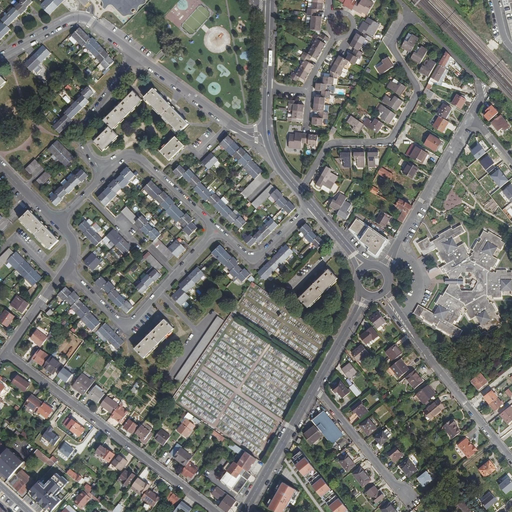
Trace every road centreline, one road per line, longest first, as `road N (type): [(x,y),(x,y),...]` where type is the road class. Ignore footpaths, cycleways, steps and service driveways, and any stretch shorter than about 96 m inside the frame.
road 1 (residential): [(299,194),(331,142),(389,141),(419,90),(391,46),(411,13)]
road 2 (residential): [(6,352),(216,511)]
road 3 (residential): [(511,461),(381,294)]
road 4 (residential): [(65,271),(127,324),(215,230)]
road 5 (residential): [(471,116),(383,269)]
road 6 (residential): [(135,56),(237,128),(267,138)]
road 7 (residential): [(0,58),(80,18),(135,56)]
road 8 (residential): [(105,172),(120,158),(139,157),(215,230)]
road 9 (secondary): [(314,387),(243,511)]
road 10 (residential): [(404,497),(314,387)]
road 11 (residential): [(105,172),(83,139),(84,120),(135,56)]
road 12 (residential): [(215,230),(258,258),(313,209)]
